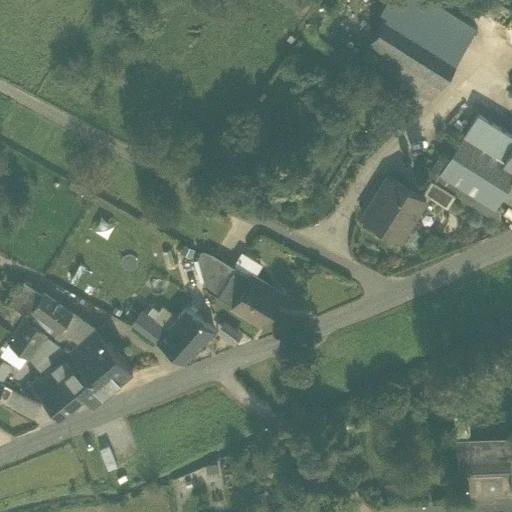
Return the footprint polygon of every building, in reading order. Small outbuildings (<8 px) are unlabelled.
[(433,0),(384,0),(380,8),(379,10),(385,13),(386,12),(409,27),(457,57),(476,26),(433,0)] [(373,43),(392,54),(409,27),(386,12),(385,13),(369,40),(373,43)] [(457,57),(409,27),(392,54),(402,60),(441,83),(457,57)] [(359,66),(388,83),(402,60),(392,54),(373,43),(359,66)] [(441,83),(402,60),(388,83),(423,103),(441,83)] [(463,134),(503,159),(511,144),(511,134),(476,112),(463,133),(464,134),(463,134)] [(495,204),(507,184),(511,176),(511,164),(503,159),(463,134),(446,162),(440,170),(468,188),(495,204)] [(511,144),(503,159),(511,164),(511,176),(507,184),(511,187),(511,144)] [(432,178),(435,179),(440,170),(446,162),(437,157),(426,175),(431,178),(432,178)] [(455,192),(462,197),(468,188),(440,170),(435,179),(455,192)] [(385,222),(403,233),(425,198),(388,174),(361,216),(381,229),(385,222)] [(423,191),(446,206),(455,192),(435,179),(432,178),(431,178),(423,191)] [(468,188),(462,197),(499,220),(499,207),(495,204),(468,188)] [(385,222),(381,229),(399,240),(403,233),(385,222)] [(198,259),(204,281),(217,259),(219,256),(205,248),(198,259)] [(235,265),(252,276),(253,275),(255,276),(264,260),(245,249),(235,265)] [(205,283),(219,292),(235,265),(219,256),(217,259),(204,281),(205,283)] [(219,292),(236,302),(252,276),(235,265),(219,292)] [(253,275),(252,276),(236,302),(235,305),(262,321),(280,291),(255,276),(253,275)] [(27,316),(32,308),(40,297),(22,283),(9,300),(27,316)] [(43,291),(40,297),(32,308),(61,326),(71,313),(43,291)] [(158,340),(185,361),(213,328),(186,307),(166,331),(158,340)] [(27,316),(54,335),(61,326),(32,308),(27,316)] [(82,341),(95,331),(71,313),(61,326),(63,328),(73,335),(82,341)] [(135,326),(156,342),(158,340),(166,331),(143,315),(134,325),(135,326)] [(8,341),(29,354),(45,333),(24,319),(14,333),(8,341)] [(236,343),(243,332),(221,321),(215,332),(236,343)] [(53,339),(63,346),(73,335),(63,328),(53,339)] [(82,341),(70,351),(90,375),(76,386),(82,393),(92,404),(131,372),(95,331),(82,341)] [(59,412),(82,393),(76,386),(90,375),(70,351),(33,381),(59,412)] [(7,399),(38,416),(44,406),(13,389),(10,394),(7,399)] [(511,474),(511,495),(511,455),(511,438),(468,439),(468,440),(471,475),(511,474)] [(455,440),(458,476),(471,475),(468,440),(455,440)]
